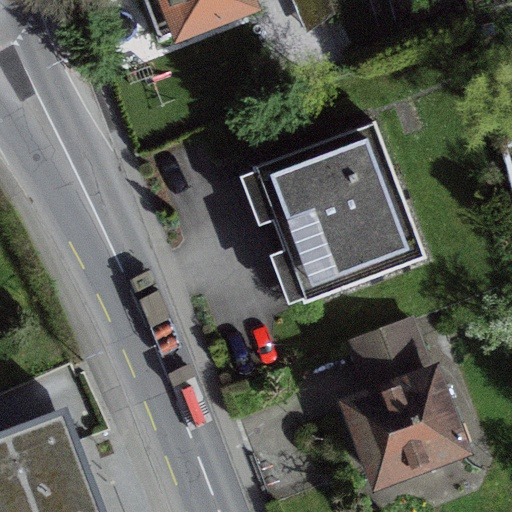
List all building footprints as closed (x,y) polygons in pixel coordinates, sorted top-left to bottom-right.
[(169,0),(191,55),(271,25),(261,0),(169,0)] [(324,0),(284,0),(293,22),(327,10),(324,0)] [(425,266),(374,133),(243,184),(262,231),(275,225),(288,259),(271,266),(290,314),(306,308),(307,312),(425,266)] [(413,336),(357,358),(377,409),(357,417),(391,502),(481,466),(446,381),(433,386),(413,336)] [(0,511),(106,511),(66,407),(0,431),(0,511)]
